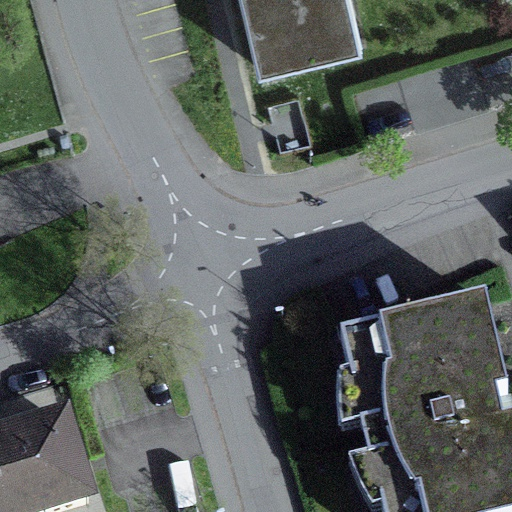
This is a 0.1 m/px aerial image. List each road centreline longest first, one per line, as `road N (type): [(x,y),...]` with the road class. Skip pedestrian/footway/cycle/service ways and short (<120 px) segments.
road 1 (residential): [(511,172),(268,249),(197,291)]
road 2 (residential): [(197,291),(154,204),(79,0)]
road 3 (residential): [(268,511),(197,291)]
road 4 (residential): [(197,291),(0,353)]
